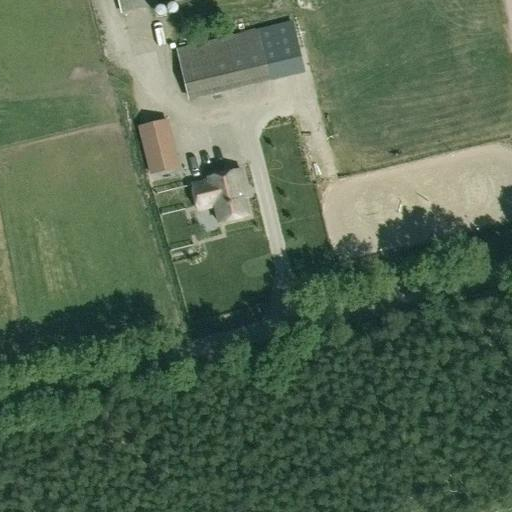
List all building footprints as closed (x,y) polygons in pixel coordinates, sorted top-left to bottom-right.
[(118,0),(122,12),(172,0),(118,0)] [(481,0),(318,0),(305,3),(317,63),(364,54),(358,28),(466,6),(468,20),(458,22),(459,30),(486,24),(481,0)] [(490,0),(492,10),(508,8),(507,0),(490,0)] [(170,8),(172,33),(182,32),(180,7),(170,8)] [(165,43),(142,45),(143,70),(167,68),(165,43)] [(511,123),(501,63),(333,94),(345,160),(511,130),(511,123)] [(204,94),(198,71),(182,75),(187,97),(204,94)] [(146,95),(151,117),(171,113),(166,90),(146,95)] [(156,166),(185,159),(176,124),(147,131),(156,166)] [(215,207),(219,224),(249,217),(242,188),(245,187),(241,170),(208,178),(209,182),(192,186),(198,211),(215,207)]
